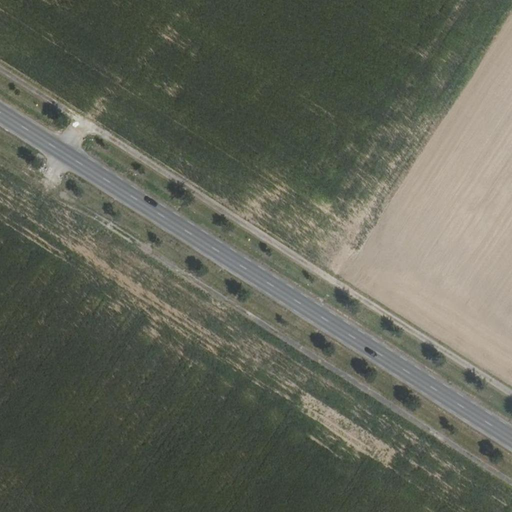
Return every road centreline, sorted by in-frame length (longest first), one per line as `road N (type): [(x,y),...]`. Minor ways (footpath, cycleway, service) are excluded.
road 1 (secondary): [(0,113),(511,440)]
road 2 (track): [(0,69),(511,395)]
road 3 (track): [(0,156),(511,482)]
